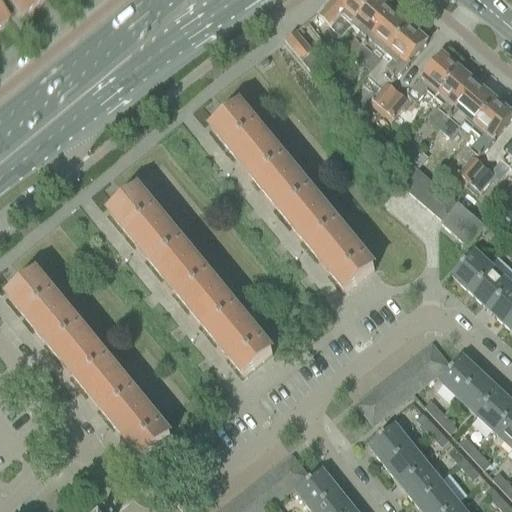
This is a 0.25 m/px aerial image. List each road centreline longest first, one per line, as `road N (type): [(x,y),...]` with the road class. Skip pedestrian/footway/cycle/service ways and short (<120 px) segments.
road 1 (residential): [(511,388),(431,320),(413,325),(296,416)]
road 2 (primary): [(156,0),(0,124)]
road 3 (primary): [(100,106),(249,0)]
road 4 (residential): [(0,232),(55,184),(100,106)]
road 5 (residential): [(175,511),(296,416)]
road 6 (residential): [(118,0),(0,94)]
road 7 (primary): [(0,190),(100,106)]
road 8 (residential): [(296,416),(375,511)]
